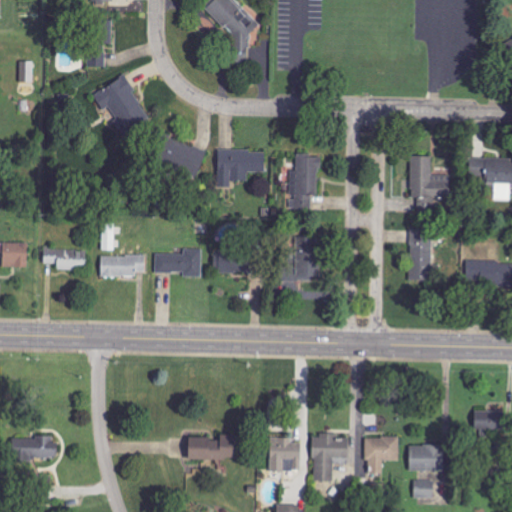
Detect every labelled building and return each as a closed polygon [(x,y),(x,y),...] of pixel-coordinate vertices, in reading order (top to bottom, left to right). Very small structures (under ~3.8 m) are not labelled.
[(214,0),(206,9),(238,40),(227,51),(240,63),(258,44),(249,36),(260,24),(234,0),(214,0)] [(113,19),(90,20),(91,67),(106,67),(106,44),(113,44),(113,19)] [(35,61),(21,61),(20,82),(34,82),(35,61)] [(94,94),(103,110),(111,106),(126,134),(151,120),(126,76),(94,94)] [(207,151),(168,136),(158,161),(197,176),(207,151)] [(266,149),(218,150),(219,184),(248,183),(248,173),(266,172),(266,149)] [(319,155),(297,154),(297,170),(291,170),(291,193),(279,192),(278,210),(317,211),(319,155)] [(433,156),(411,156),(411,198),(418,198),(418,212),(434,212),(434,198),(451,198),(451,175),(433,175),(433,156)] [(510,200),(511,184),(511,183),(511,158),(470,157),(469,180),(485,181),(485,183),(497,184),(497,186),(501,186),(500,200),(510,200)] [(433,229),(410,230),(411,281),(435,280),(433,229)] [(320,279),(319,237),(296,237),(296,247),(288,247),(289,280),(320,279)] [(3,267),(28,267),(29,243),(0,242),(0,257),(3,257),(3,267)] [(86,271),(87,250),(45,249),(44,264),(58,264),(57,270),(86,271)] [(203,250),(185,249),(184,255),(157,254),(156,273),(185,274),(185,277),(202,278),(203,250)] [(250,273),(250,253),(214,252),(214,272),(250,273)] [(101,277),(137,277),(137,272),(146,272),(146,257),(102,256),(101,277)] [(465,284),(511,285),(511,262),(465,261),(465,284)] [(502,411),(475,412),(475,431),(502,430),(502,411)] [(235,461),(236,435),(220,435),(220,439),(188,438),(188,459),(235,461)] [(314,481),(334,481),(334,465),(349,465),(349,438),(336,438),(336,435),(314,435),(314,481)] [(56,436),(14,437),(14,450),(21,450),(21,464),(38,463),(38,458),(57,458),(56,436)] [(400,437),(367,437),(368,477),(384,477),(384,461),(400,461),(400,437)] [(271,471),(302,471),(302,443),(292,443),(292,438),(271,438),(271,471)] [(410,470),(447,471),(447,445),(410,444),(410,470)] [(434,480),(415,480),(415,498),(434,498),(434,480)]
